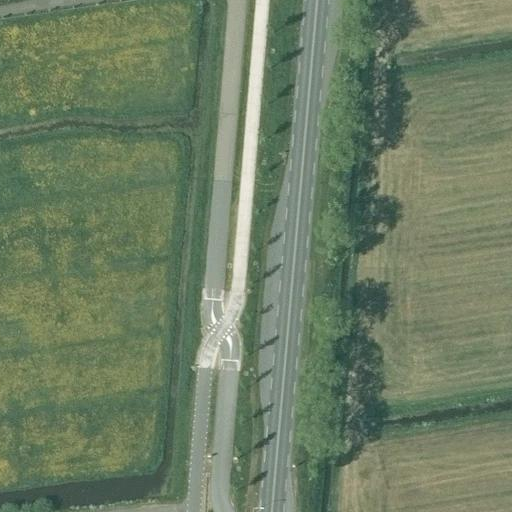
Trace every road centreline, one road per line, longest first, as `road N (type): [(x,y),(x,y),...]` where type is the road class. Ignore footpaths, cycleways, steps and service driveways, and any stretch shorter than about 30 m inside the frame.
road 1 (unclassified): [(223,511),(217,495),(230,349),(212,321),(211,301),(237,0)]
road 2 (primary): [(270,511),(316,0)]
